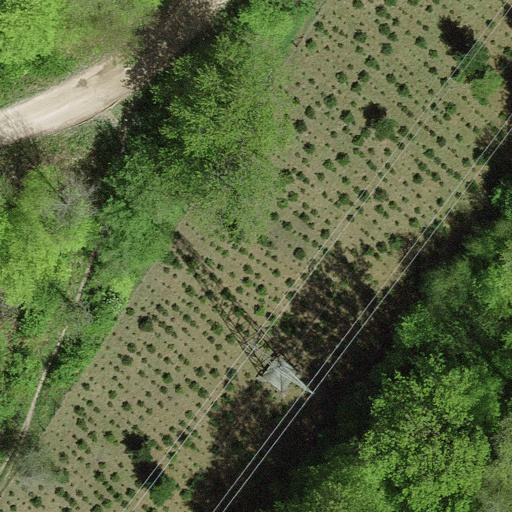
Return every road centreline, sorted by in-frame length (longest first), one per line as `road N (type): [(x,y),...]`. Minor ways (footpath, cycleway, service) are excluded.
road 1 (track): [(139,75),(106,219),(46,371),(0,456)]
road 2 (track): [(204,0),(139,75),(0,122)]
